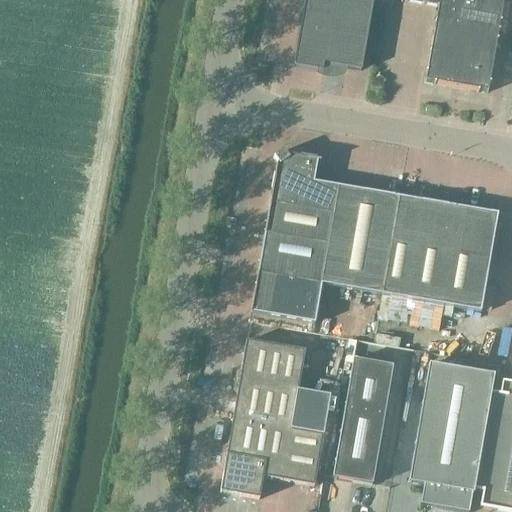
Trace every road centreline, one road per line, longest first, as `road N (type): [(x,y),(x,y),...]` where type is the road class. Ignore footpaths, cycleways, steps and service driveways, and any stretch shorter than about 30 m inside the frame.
road 1 (unclassified): [(142,511),(214,96)]
road 2 (unclassified): [(511,151),(214,96)]
